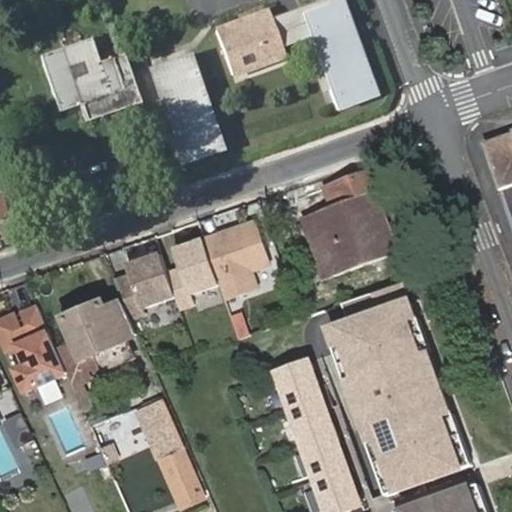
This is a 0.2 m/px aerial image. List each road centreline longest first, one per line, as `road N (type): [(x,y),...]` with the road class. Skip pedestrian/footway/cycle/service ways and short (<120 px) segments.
road 1 (residential): [(0,269),(432,116)]
road 2 (residential): [(432,116),(511,330)]
road 3 (residential): [(390,0),(432,116)]
